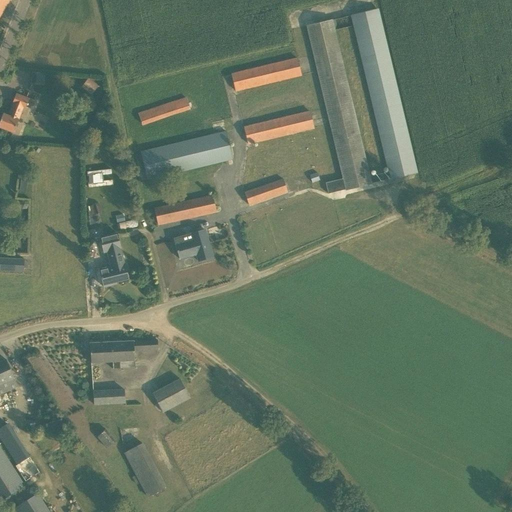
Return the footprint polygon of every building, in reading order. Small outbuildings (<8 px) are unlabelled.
[(0,0),(0,16),(9,0),(0,0)] [(371,184),(391,179),(391,180),(416,173),(377,9),(351,16),(354,25),(389,172),(369,176),(335,31),(332,20),(306,26),(343,179),(325,183),(328,194),(332,193),(345,190),(371,184)] [(301,75),(297,59),(231,74),(235,91),(301,75)] [(44,73),(31,72),(30,83),(44,84),(44,73)] [(88,78),(81,87),(91,94),(98,86),(88,78)] [(36,102),(29,99),(16,94),(12,103),(13,104),(8,116),(3,114),(0,120),(0,119),(0,127),(13,133),(18,120),(24,122),(29,108),(33,109),(36,102)] [(186,98),(148,111),(139,114),(142,124),(190,108),(186,98)] [(313,128),(309,112),(244,127),(248,144),(313,128)] [(94,132),(83,153),(92,158),(103,136),(94,132)] [(226,132),(140,152),(147,179),(233,159),(226,132)] [(86,186),(110,185),(110,169),(85,170),(86,186)] [(309,175),(312,183),(320,180),(317,172),(309,175)] [(249,205),(287,192),(283,180),(245,193),(249,205)] [(154,209),(157,224),(216,212),(213,196),(154,209)] [(92,205),(94,215),(101,213),(99,203),(92,205)] [(117,222),(118,229),(138,226),(137,219),(117,222)] [(204,229),(173,238),(177,251),(178,253),(179,259),(192,256),(191,253),(196,252),(199,262),(212,258),(204,229)] [(101,278),(103,287),(111,285),(111,283),(129,278),(125,264),(124,264),(120,248),(121,248),(117,233),(100,238),(103,252),(107,251),(111,267),(99,270),(101,278)] [(0,258),(0,270),(23,272),(24,259),(0,258)] [(157,340),(90,343),(91,363),(112,362),(113,369),(135,368),(134,351),(158,350),(157,340)] [(6,359),(0,361),(0,393),(18,386),(6,359)] [(162,412),(190,398),(180,379),(152,394),(162,412)] [(125,403),(124,389),(93,391),(93,405),(125,403)] [(96,437),(107,449),(115,442),(104,430),(96,437)] [(140,442),(122,451),(145,497),(163,488),(140,442)] [(0,446),(0,501),(22,487),(25,485),(0,446)] [(16,465),(14,466),(24,482),(39,473),(29,457),(16,465)] [(54,511),(45,497),(42,500),(38,494),(15,508),(12,510),(12,511),(54,511)]
